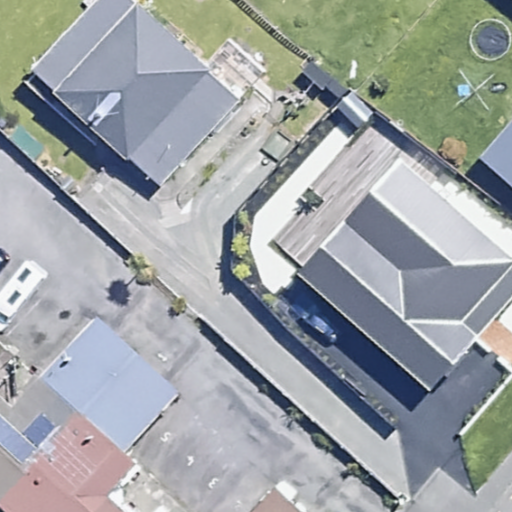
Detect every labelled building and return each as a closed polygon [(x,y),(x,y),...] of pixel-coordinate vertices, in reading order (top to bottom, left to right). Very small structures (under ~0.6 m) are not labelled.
[(252,93),(137,0),(97,0),(25,88),(164,200),(252,93)] [(511,0),(480,0),(511,25),(511,0)] [(511,124),(472,174),(511,206),(511,124)] [(511,290),(511,230),(396,136),(289,268),(435,386),(511,290)] [(76,326),(14,403),(0,391),(0,511),(297,511),(263,484),(239,511),(104,511),(95,505),(175,407),(76,326)]
